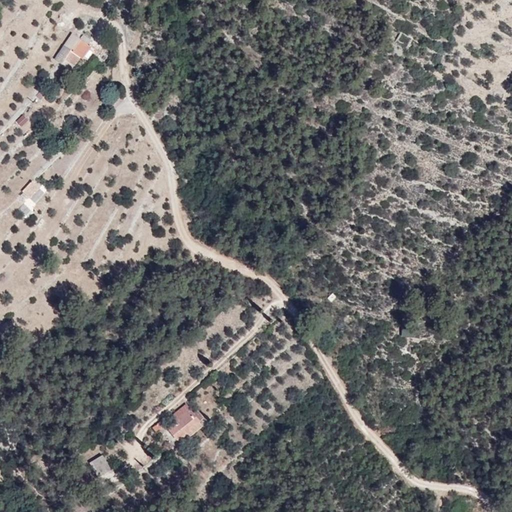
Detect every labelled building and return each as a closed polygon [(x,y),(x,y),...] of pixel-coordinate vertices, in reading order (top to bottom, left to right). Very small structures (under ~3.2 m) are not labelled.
[(74,61),(84,68),(87,70),(95,58),(74,44),(57,69),(65,74),(68,69),(74,61)] [(79,76),(84,68),(74,61),(68,69),(79,76)] [(26,195),(34,204),(43,196),(34,187),(26,195)] [(188,410),(173,422),(177,428),(169,435),(182,451),(206,432),(188,410)] [(104,461),(91,469),(100,483),(113,474),(104,461)]
